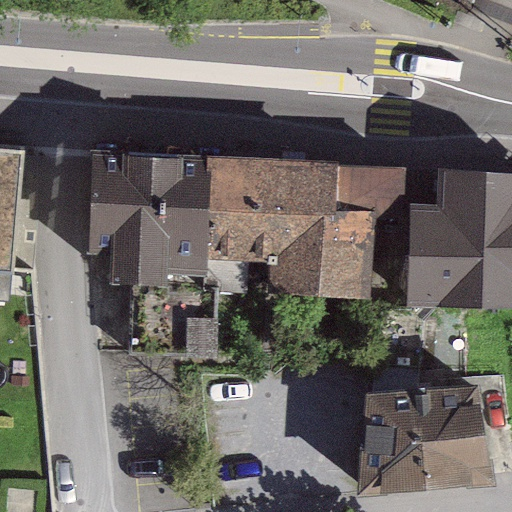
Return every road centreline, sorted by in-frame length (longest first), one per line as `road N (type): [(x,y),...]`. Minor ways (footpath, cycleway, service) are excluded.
road 1 (unclassified): [(71,62),(60,219),(85,511)]
road 2 (primary): [(71,62),(511,103)]
